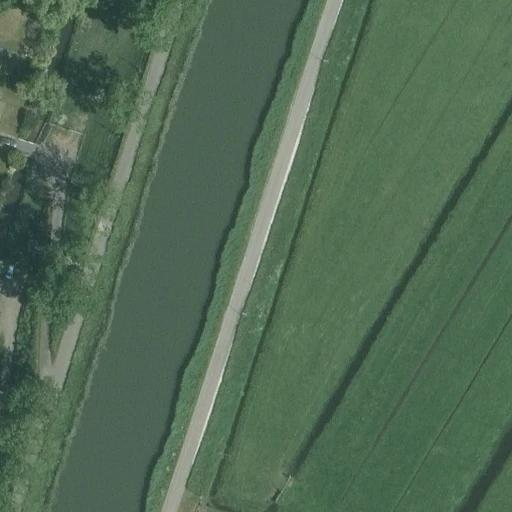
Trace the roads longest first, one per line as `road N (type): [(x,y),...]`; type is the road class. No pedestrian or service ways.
road 1 (unclassified): [(172,511),(338,0)]
road 2 (unclassified): [(13,511),(179,0)]
